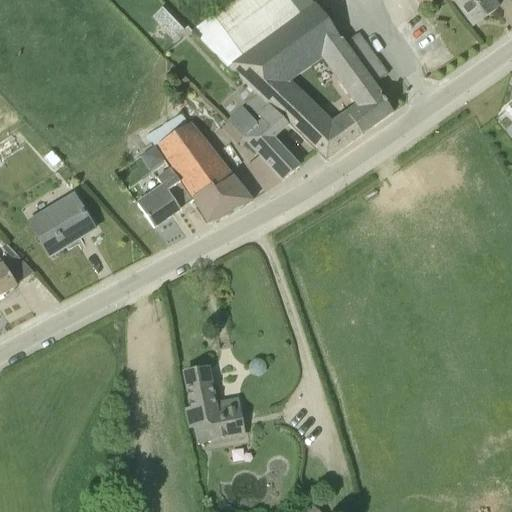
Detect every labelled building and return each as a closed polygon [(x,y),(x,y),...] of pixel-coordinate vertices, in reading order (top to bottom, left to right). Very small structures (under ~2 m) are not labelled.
[(315,5),(312,7),(307,0),(234,0),(191,31),(228,67),(269,108),(289,127),(325,163),(393,115),(373,86),(387,76),(360,38),(346,48),(315,5)] [(417,0),(428,13),(445,0),(417,0)] [(452,0),(453,0),(473,28),(497,10),(489,0),(452,0)] [(159,27),(173,13),(165,5),(151,19),(159,27)] [(289,127),(269,108),(257,118),(262,123),(258,127),(241,109),(227,121),(270,169),(282,183),(299,169),(274,139),(289,127)] [(194,202),(208,225),(233,215),(252,203),(190,126),(157,146),(194,202)] [(243,140),(233,129),(226,135),(236,146),(243,140)] [(0,142),(0,158),(18,148),(11,136),(0,142)] [(41,149),(48,156),(45,159),(54,169),(57,166),(61,170),(64,167),(44,146),(41,149)] [(266,194),(282,183),(270,169),(256,179),(266,194)] [(137,206),(154,230),(192,203),(176,179),(170,171),(157,181),(163,189),(137,206)] [(29,224),(49,258),(94,231),(74,197),(29,224)] [(17,257),(7,263),(20,284),(34,275),(17,257)] [(0,261),(0,298),(16,288),(3,265),(2,266),(0,261)] [(198,445),(244,437),(238,409),(216,414),(207,370),(184,374),(198,445)] [(316,511),(308,503),(298,511),(316,511)]
